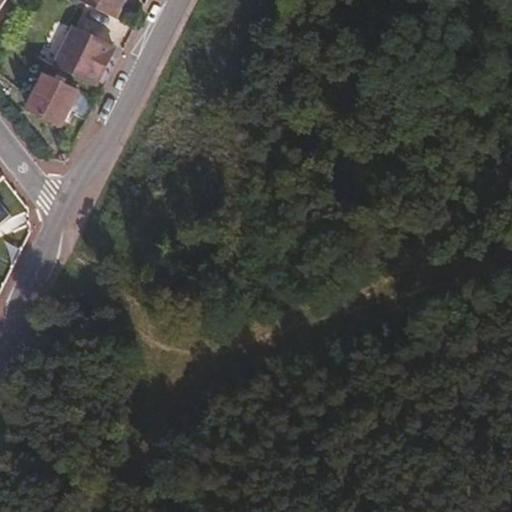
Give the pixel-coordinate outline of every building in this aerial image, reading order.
[(14,0),(0,0),(0,26),(15,1),(14,0)] [(87,0),(87,2),(123,20),(133,0),(87,0)] [(52,59),(66,26),(54,21),(40,54),(52,59)] [(119,48),(81,28),(63,63),(102,82),(119,48)] [(77,106),(84,91),(50,75),(35,106),(69,122),(77,106)] [(94,115),(102,99),(84,91),(77,106),(94,115)]
